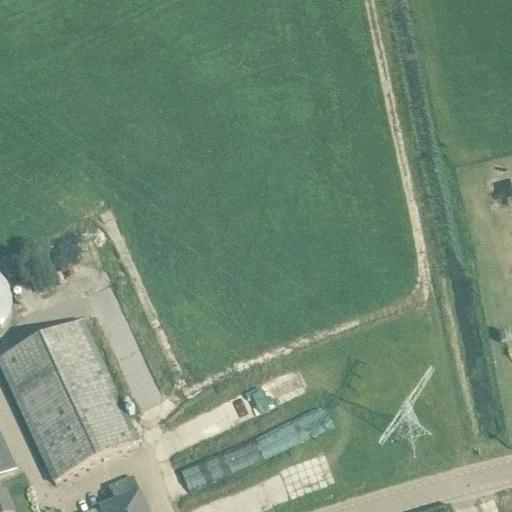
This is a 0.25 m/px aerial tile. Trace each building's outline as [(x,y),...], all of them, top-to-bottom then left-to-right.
[(0,329),(2,328),(4,326),(9,319),(12,313),(13,307),(13,301),(12,294),(9,286),(5,280),(0,275),(0,329)] [(84,323),(82,324),(0,362),(0,368),(54,485),(141,445),(84,323)] [(0,440),(0,478),(14,472),(0,440)] [(149,511),(136,480),(112,490),(118,503),(97,511),(149,511)] [(0,511),(15,511),(11,500),(7,491),(0,493),(0,511)]
